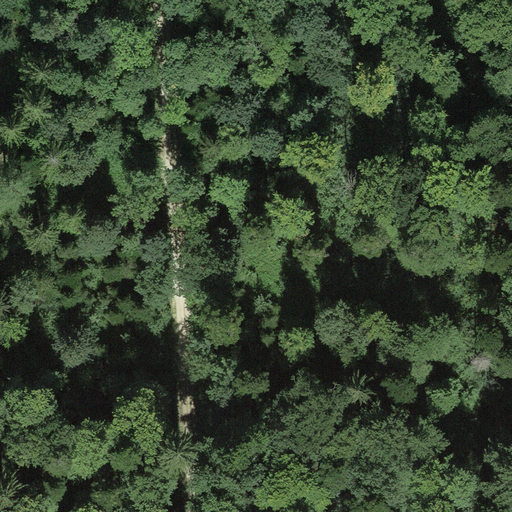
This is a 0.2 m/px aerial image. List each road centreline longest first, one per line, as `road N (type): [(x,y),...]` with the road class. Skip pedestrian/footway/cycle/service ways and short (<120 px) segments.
road 1 (track): [(158,0),(194,511)]
road 2 (track): [(499,153),(354,0)]
